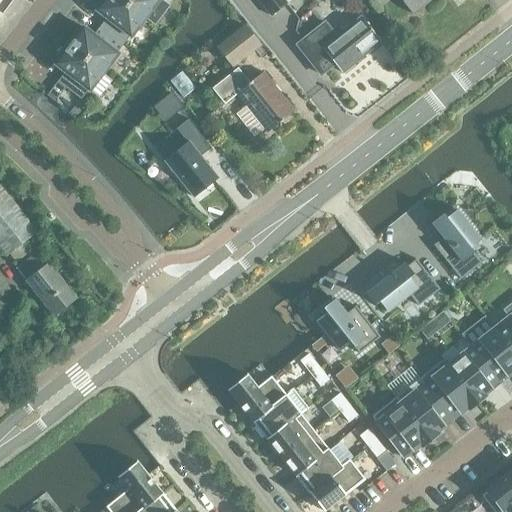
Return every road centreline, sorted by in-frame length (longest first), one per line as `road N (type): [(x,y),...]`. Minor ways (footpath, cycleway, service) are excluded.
road 1 (tertiary): [(173,307),(511,39)]
road 2 (residential): [(131,250),(130,231),(113,208),(0,97)]
road 3 (residential): [(0,128),(102,234),(131,250)]
road 4 (residential): [(385,511),(511,415)]
road 5 (tertiary): [(0,444),(121,348)]
road 6 (residential): [(282,511),(212,423),(177,418)]
